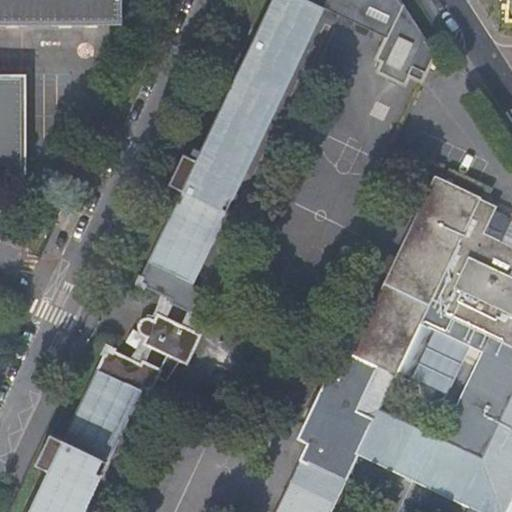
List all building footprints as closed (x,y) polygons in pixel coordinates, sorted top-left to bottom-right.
[(0,0),(0,26),(125,26),(124,0),(0,0)] [(182,190),(139,282),(172,298),(170,302),(188,310),(197,293),(190,284),(323,7),(357,23),(386,37),(376,58),(383,61),(378,71),(405,84),(409,75),(421,80),(434,54),(399,0),(398,0),(272,0),(196,160),(184,154),(170,184),(182,190)] [(0,76),(0,176),(27,176),(27,76),(0,76)] [(511,511),(511,247),(483,233),(496,207),(435,177),(339,380),(329,375),(296,441),(307,446),(275,511),(329,511),(358,453),(409,478),(470,507),(467,511),(511,511)] [(200,334),(157,314),(154,321),(149,319),(145,319),(139,324),(139,332),(142,336),(145,338),(143,343),(186,363),(200,334)] [(141,364),(117,353),(107,348),(101,363),(63,441),(50,435),(36,465),(49,471),(29,511),(82,511),(95,486),(141,389),(152,387),(160,370),(142,361),(141,364)]
